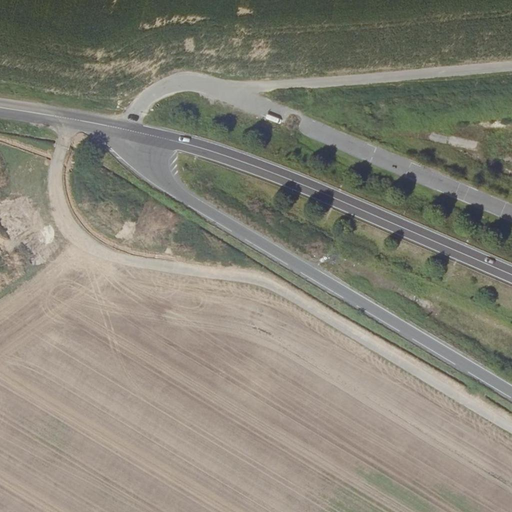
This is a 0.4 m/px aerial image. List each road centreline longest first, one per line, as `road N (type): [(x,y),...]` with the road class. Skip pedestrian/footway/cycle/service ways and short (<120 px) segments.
road 1 (unclassified): [(67,117),(56,189),(77,238),(121,259),(273,285),(511,428)]
road 2 (trunk): [(129,130),(140,156),(180,194),(511,388)]
road 3 (tertiary): [(511,275),(230,155),(129,130)]
road 4 (unclassified): [(511,67),(225,88)]
